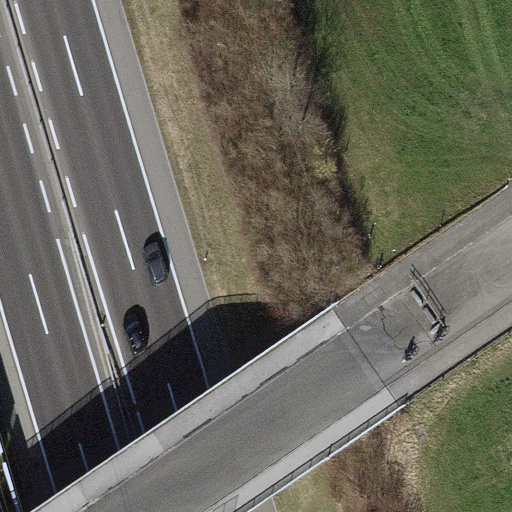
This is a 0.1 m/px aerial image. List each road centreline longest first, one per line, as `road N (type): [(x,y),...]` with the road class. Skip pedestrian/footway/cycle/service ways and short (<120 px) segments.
road 1 (motorway): [(211,511),(56,0)]
road 2 (unclassified): [(511,258),(144,511)]
road 3 (motorway): [(0,166),(101,511)]
